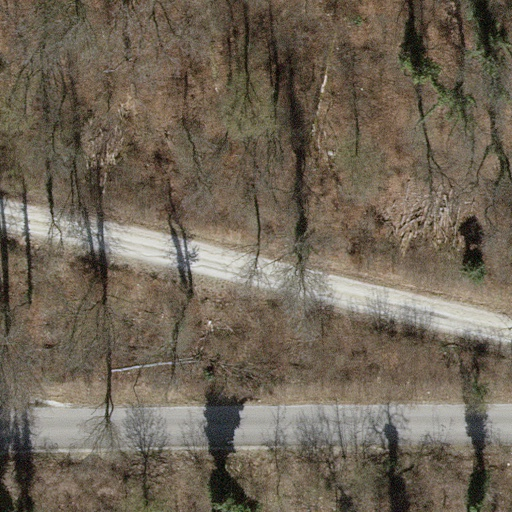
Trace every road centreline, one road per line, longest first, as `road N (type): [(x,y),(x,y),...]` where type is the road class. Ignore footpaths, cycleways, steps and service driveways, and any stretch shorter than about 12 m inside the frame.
road 1 (track): [(0,217),(511,331)]
road 2 (unclassified): [(0,456),(511,439)]
